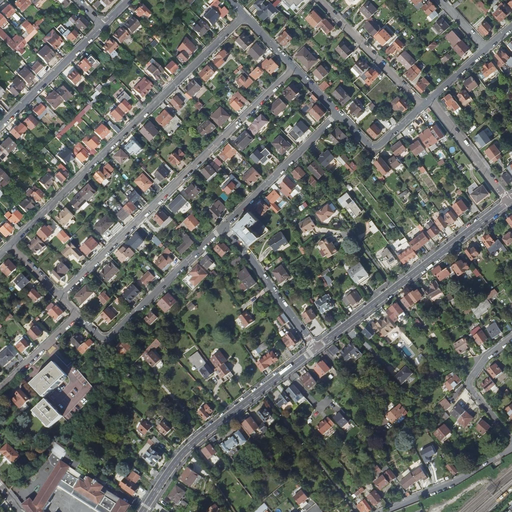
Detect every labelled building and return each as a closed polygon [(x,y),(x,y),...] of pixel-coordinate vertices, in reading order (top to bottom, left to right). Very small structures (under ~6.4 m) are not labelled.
[(19,0),(14,4),(22,12),(31,4),(30,3),(27,0),(19,0)] [(61,3),(60,4),(65,9),(70,4),(65,0),(64,0),(62,2),(61,3)] [(220,10),(216,6),(219,3),(217,0),(210,7),(211,9),(212,9),(214,12),(219,17),(221,19),(228,12),(223,7),(220,10)] [(279,11),(276,7),(271,2),(267,7),(262,2),(264,0),(257,0),(254,4),(257,7),(259,9),(257,12),(264,19),(269,15),(270,17),(274,13),(275,15),(279,11)] [(415,7),(419,11),(428,2),(426,0),(425,0),(418,6),(417,5),(415,7)] [(459,0),(458,2),(453,6),(456,9),(465,0),(459,0)] [(476,0),(475,1),(487,14),(490,12),(479,0),(476,0)] [(370,2),(361,10),(370,19),(372,18),(379,11),(370,2)] [(428,19),(431,22),(439,15),(435,11),(437,9),(430,2),(423,8),(431,17),(428,19)] [(495,10),(497,13),(495,15),(501,22),(511,12),(506,6),(503,4),(503,3),(499,6),(498,5),(494,9),(495,10)] [(7,18),(14,12),(8,5),(1,12),(2,12),(1,14),(3,16),(4,15),(7,18)] [(141,5),(135,11),(139,16),(142,13),(146,17),(149,13),(141,5)] [(214,22),(219,17),(214,12),(212,9),(203,18),(211,26),(215,23),(214,22)] [(315,11),(307,19),(316,27),(324,20),(315,11)] [(184,12),(178,18),(180,21),(186,14),(184,12)] [(301,12),(292,20),(294,22),(303,13),(301,12)] [(0,26),(4,23),(6,25),(5,25),(7,27),(9,25),(0,15),(0,26)] [(43,16),(32,26),(33,27),(35,29),(37,27),(46,19),(43,16)] [(80,29),(82,30),(88,24),(81,17),(78,20),(74,16),(69,20),(72,23),(73,25),(75,23),(77,25),(76,26),(79,30),(80,29)] [(132,16),(123,25),(131,33),(140,25),(135,19),(132,16)] [(366,27),(370,30),(376,36),(380,33),(383,29),(372,18),(370,19),(368,22),(369,24),(366,27)] [(64,22),(68,27),(72,23),(69,20),(67,19),(64,22)] [(326,19),(320,25),(328,34),(335,28),(326,19)] [(443,19),(434,27),(442,36),(451,28),(443,19)] [(192,29),(199,36),(205,31),(205,32),(209,28),(201,20),(192,29)] [(27,21),(22,26),(28,32),(33,27),(32,26),(27,21)] [(487,22),(479,30),(483,35),(485,34),(487,36),(493,30),(487,22)] [(121,27),(112,36),(120,43),(128,34),(121,27)] [(297,31),(304,39),(307,36),(300,28),(297,31)] [(35,29),(23,40),(26,43),(37,32),(35,29)] [(284,29),(278,36),(280,39),(287,33),(284,29)] [(0,37),(9,47),(11,46),(13,44),(0,30),(0,37)] [(53,30),(44,38),(47,42),(56,33),(53,30)] [(67,31),(62,35),(66,40),(68,38),(71,41),(78,35),(73,31),(70,33),(67,31)] [(447,38),(454,45),(452,46),(454,48),(462,41),(460,39),(454,32),(447,38)] [(56,33),(47,42),(55,50),(58,47),(58,46),(63,41),(56,33)] [(279,40),(286,47),(294,40),(287,33),(280,39),(279,40)] [(376,36),(386,46),(389,43),(380,33),(376,36)] [(237,41),(246,50),(254,43),(245,34),(237,41)] [(176,58),(181,63),(188,56),(191,53),(190,52),(198,45),(189,37),(184,42),(188,45),(185,47),(186,48),(176,58)] [(107,44),(102,48),(104,50),(103,51),(105,54),(107,52),(109,55),(118,46),(111,39),(111,40),(110,38),(106,42),(107,44)] [(154,39),(149,44),(153,48),(158,43),(157,41),(154,39)] [(395,44),(387,52),(390,56),(393,53),(394,54),(396,52),(395,51),(398,48),(402,52),(407,47),(400,39),(398,41),(396,39),(393,42),(395,44)] [(455,49),(463,58),(471,51),(462,41),(454,48),(455,49)] [(435,42),(429,48),(431,50),(432,51),(438,46),(435,42)] [(248,52),(260,64),(265,59),(262,56),(266,53),(257,43),(248,52)] [(337,49),(346,59),(354,52),(350,49),(349,50),(342,43),(337,49)] [(37,55),(46,64),(55,56),(46,46),(37,55)] [(297,57),(309,70),(318,62),(306,49),(297,57)] [(213,60),(221,68),(227,62),(224,59),(229,54),(226,51),(225,50),(218,58),(216,56),(213,60)] [(398,59),(401,63),(402,62),(410,71),(412,68),(416,64),(417,63),(406,51),(398,59)] [(497,56),(502,62),(499,65),(502,69),(508,64),(509,66),(511,66),(511,57),(511,58),(507,54),(506,55),(504,52),(502,53),(501,52),(497,56)] [(448,54),(442,60),(445,64),(446,65),(452,59),(448,54)] [(79,66),(87,74),(95,66),(89,61),(87,62),(84,58),(80,62),(81,63),(79,66)] [(267,60),(259,67),(262,69),(264,67),(271,74),(279,67),(272,59),(269,62),(267,60)] [(354,67),(362,75),(370,67),(367,64),(366,65),(361,60),(354,67)] [(38,61),(30,69),(35,74),(43,66),(38,61)] [(163,70),(154,61),(151,65),(146,70),(155,80),(159,77),(157,75),(159,73),(160,74),(163,70)] [(164,69),(170,75),(176,69),(170,63),(164,69)] [(489,64),(481,69),(484,73),(480,75),(484,80),(487,77),(488,78),(498,70),(493,63),(490,66),(489,64)] [(413,69),(407,75),(414,81),(420,75),(419,75),(423,71),(416,64),(412,68),(413,69)] [(242,65),(235,73),(237,75),(241,70),(244,67),(242,65)] [(201,74),(207,81),(216,73),(209,66),(201,74)] [(315,74),(322,81),(329,74),(322,66),(315,74)] [(18,74),(27,84),(34,77),(25,68),(18,74)] [(373,68),(367,74),(374,81),(381,75),(377,71),(377,72),(373,68)] [(257,69),(251,75),(255,79),(261,73),(259,72),(257,69)] [(67,77),(74,84),(81,78),(74,71),(67,77)] [(243,74),(237,81),(242,86),(244,85),(248,88),(254,82),(250,77),(248,79),(243,74)] [(362,75),(354,83),(355,85),(363,77),(362,75)] [(15,85),(9,91),(14,97),(21,91),(20,89),(24,85),(17,77),(13,82),(15,85)] [(133,89),(142,98),(147,93),(146,92),(153,86),(145,77),(142,80),(144,81),(139,87),(137,85),(133,89)] [(473,77),(465,83),(471,92),(476,88),(476,89),(480,86),(473,77)] [(425,78),(416,86),(423,93),(427,90),(426,89),(430,84),(425,78)] [(185,89),(192,97),(202,88),(195,80),(185,89)] [(105,81),(100,87),(102,89),(108,84),(105,81)] [(326,82),(320,88),(324,92),(330,86),(326,82)] [(64,84),(56,93),(63,100),(65,102),(73,94),(64,84)] [(287,91),(284,94),(291,101),(301,92),(294,85),(287,91)] [(341,97),(343,100),(341,101),(345,105),(352,99),(346,92),(341,88),(336,92),(334,94),(339,99),(341,97)] [(54,91),(45,99),(54,109),(63,100),(56,93),(54,91)] [(459,96),(464,102),(469,99),(471,97),(466,91),(459,96)] [(230,103),(237,110),(239,108),(240,109),(244,106),(243,105),(248,100),(239,92),(231,100),(233,101),(230,103)] [(451,95),(444,100),(446,103),(449,108),(452,106),(453,108),(452,108),(455,112),(461,107),(457,102),(456,102),(453,98),(454,97),(451,95)] [(172,101),(178,108),(184,103),(177,96),(172,101)] [(400,96),(395,100),(393,102),(393,106),(396,110),(399,110),(402,108),(405,111),(411,106),(405,98),(404,100),(400,96)] [(118,106),(125,114),(131,107),(128,104),(130,103),(125,97),(124,99),(123,98),(120,101),(122,103),(118,106)] [(277,103),(270,109),(277,116),(288,106),(280,99),(276,102),(277,103)] [(36,107),(37,108),(34,111),(38,116),(45,109),(47,111),(49,108),(43,101),(41,104),(40,103),(36,107)] [(355,116),(356,115),(358,118),(364,112),(362,109),(359,107),(361,105),(357,101),(355,103),(353,102),(349,106),(351,107),(350,108),(352,111),(351,112),(355,116)] [(136,104),(141,110),(145,107),(139,102),(136,104)] [(200,102),(196,106),(200,110),(204,106),(200,102)] [(378,108),(375,105),(373,103),(371,105),(373,107),(370,110),(373,113),(378,108)] [(118,106),(110,114),(117,121),(125,114),(118,106)] [(318,106),(310,113),(318,121),(325,113),(318,106)] [(212,117),(221,126),(231,117),(222,107),(212,117)] [(157,119),(165,127),(174,119),(166,110),(157,119)] [(496,111),(492,114),(497,121),(502,117),(496,111)] [(256,120),(248,129),(255,136),(269,121),(262,114),(259,117),(256,120)] [(23,122),(31,130),(37,123),(30,116),(23,122)] [(209,119),(199,130),(206,138),(217,127),(209,119)] [(294,130),(289,134),(297,141),(301,137),(309,130),(302,122),(294,130)] [(15,126),(9,132),(16,139),(26,129),(21,123),(16,127),(15,126)] [(109,126),(117,134),(121,130),(115,125),(114,126),(112,123),(109,126)] [(141,131),(151,141),(159,132),(150,123),(141,131)] [(375,124),(368,130),(375,138),(384,129),(379,124),(377,126),(375,124)] [(101,125),(94,132),(101,140),(109,132),(101,125)] [(437,125),(431,130),(440,141),(446,137),(437,125)] [(289,134),(294,130),(291,126),(284,133),(288,136),(289,134)] [(330,137),(339,146),(348,138),(339,128),(330,137)] [(430,128),(419,136),(429,150),(440,142),(440,141),(431,130),(430,128)] [(236,142),(242,148),(253,138),(247,131),(236,142)] [(480,142),(484,148),(494,140),(491,137),(490,138),(485,131),(475,138),(479,142),(480,142)] [(86,142),(84,144),(90,150),(95,155),(98,153),(93,148),(99,142),(95,138),(96,137),(94,135),(93,136),(86,142)] [(8,138),(0,145),(0,146),(7,154),(15,146),(8,138)] [(125,147),(133,154),(141,146),(134,139),(125,147)] [(497,141),(495,142),(502,152),(504,150),(497,141)] [(392,148),(398,157),(408,150),(402,142),(392,148)] [(413,144),(410,146),(417,157),(425,151),(419,142),(416,144),(413,145),(413,144)] [(279,151),(285,157),(289,153),(293,149),(287,143),(279,151)] [(230,144),(223,151),(230,158),(237,152),(230,144)] [(493,160),(495,163),(498,161),(500,159),(503,157),(500,154),(502,153),(495,145),(486,152),(488,155),(489,154),(491,157),(490,157),(492,160),(493,160)] [(0,162),(8,154),(7,154),(0,146),(0,162)] [(44,147),(39,153),(40,154),(42,152),(46,155),(49,152),(44,147)] [(71,161),(75,157),(71,153),(66,148),(57,157),(65,165),(70,160),(71,161)] [(71,153),(75,157),(76,156),(81,162),(88,155),(86,154),(85,152),(86,151),(84,148),(79,153),(76,149),(71,153)] [(115,156),(123,164),(129,157),(122,150),(115,156)] [(176,153),(170,159),(175,165),(178,162),(179,163),(183,160),(182,159),(186,155),(181,150),(177,154),(176,153)] [(251,157),(258,164),(265,157),(258,150),(251,157)] [(336,157),(329,150),(325,153),(322,157),(318,160),(326,167),(336,157)] [(390,161),(396,169),(403,164),(397,155),(390,161)] [(214,161),(219,166),(223,163),(218,158),(214,161)] [(376,164),(385,176),(392,171),(383,159),(376,164)] [(210,164),(203,172),(210,178),(217,172),(217,171),(221,167),(219,166),(214,161),(211,165),(210,164)] [(309,168),(320,178),(326,172),(316,162),(309,168)] [(344,166),(352,173),(353,172),(356,171),(359,168),(353,163),(351,165),(348,162),(344,166)] [(56,175),(55,175),(61,181),(67,176),(66,174),(68,172),(60,164),(58,166),(61,170),(58,173),(56,175)] [(165,168),(170,173),(173,171),(167,165),(165,168)] [(293,173),(300,180),(306,173),(300,166),(293,173)] [(156,175),(158,177),(154,180),(159,185),(162,182),(170,174),(163,167),(156,175)] [(253,168),(243,177),(251,185),(256,179),(257,180),(261,176),(253,168)] [(100,171),(95,176),(102,183),(107,178),(108,179),(111,175),(105,169),(102,172),(100,171)] [(48,173),(39,182),(46,189),(50,186),(49,185),(55,180),(50,175),(48,173)] [(511,177),(508,173),(502,178),(507,185),(511,182),(511,181),(511,177)] [(136,181),(145,191),(153,184),(143,174),(136,181)] [(312,176),(308,180),(316,187),(319,183),(312,176)] [(284,188),(281,191),(286,195),(288,197),(290,194),(289,193),(296,186),(288,178),(281,184),(284,188)] [(229,180),(224,185),(227,188),(225,190),(229,194),(236,187),(229,180)] [(194,183),(186,190),(194,198),(201,190),(194,183)] [(90,184),(81,193),(89,201),(97,192),(90,184)] [(476,191),(473,194),(479,201),(490,193),(484,185),(476,191)] [(31,189),(30,188),(25,194),(29,198),(34,204),(43,195),(37,189),(34,186),(31,189)] [(275,190),(265,200),(277,213),(281,210),(274,202),(281,196),(283,198),(286,195),(281,191),(279,188),(276,191),(275,190)] [(423,200),(428,198),(423,188),(419,190),(423,200)] [(135,190),(128,198),(131,201),(134,204),(141,196),(135,190)] [(81,193),(72,202),(79,210),(89,201),(81,193)] [(347,194),(339,201),(344,208),(345,207),(348,210),(350,209),(356,217),(362,213),(347,194)] [(177,198),(170,206),(176,213),(184,205),(185,207),(189,202),(185,197),(180,202),(177,198)] [(29,198),(20,206),(26,213),(31,209),(32,210),(36,205),(34,204),(29,198)] [(453,206),(459,215),(468,208),(462,199),(453,206)] [(214,207),(211,210),(214,213),(211,216),(215,221),(223,213),(222,212),(226,208),(219,200),(213,206),(214,207)] [(124,208),(129,214),(131,215),(135,211),(137,213),(140,210),(134,204),(131,201),(124,208)] [(262,205),(258,209),(263,215),(271,208),(264,201),(261,204),(262,205)] [(329,204),(336,213),(339,210),(332,201),(329,204)] [(317,213),(324,222),(328,219),(332,216),(332,215),(336,213),(329,204),(317,213)] [(249,209),(252,211),(256,215),(258,214),(256,212),(257,210),(252,206),(249,209)] [(61,213),(56,218),(65,226),(69,222),(75,216),(67,208),(63,212),(64,212),(62,214),(61,213)] [(124,208),(118,214),(123,220),(129,214),(124,208)] [(458,219),(451,211),(447,214),(443,209),(440,212),(443,216),(443,217),(449,224),(450,225),(458,219)] [(10,215),(7,212),(4,215),(11,222),(12,221),(14,224),(22,216),(16,211),(14,214),(13,212),(10,215)] [(155,218),(165,228),(173,219),(170,216),(169,218),(163,211),(155,218)] [(252,211),(236,227),(236,228),(251,245),(261,237),(256,232),(255,232),(249,225),(251,223),(253,226),(254,226),(260,220),(256,215),(252,211)] [(192,213),(183,221),(191,230),(200,222),(192,213)] [(108,215),(96,227),(103,234),(108,228),(109,229),(115,223),(108,215)] [(434,223),(440,230),(441,228),(442,230),(449,224),(443,217),(443,216),(434,223)] [(310,217),(298,223),(303,232),(307,230),(315,226),(310,217)] [(0,228),(0,231),(5,237),(12,229),(6,223),(0,228)] [(369,229),(373,234),(379,230),(375,225),(369,229)] [(46,226),(38,234),(46,242),(54,234),(52,232),(54,230),(50,226),(48,229),(46,226)] [(436,226),(429,231),(434,237),(441,232),(436,226)] [(58,236),(63,241),(69,236),(64,231),(58,236)] [(418,238),(423,245),(432,239),(426,231),(418,238)] [(186,241),(177,249),(182,254),(194,242),(190,238),(190,237),(185,232),(181,236),(186,241)] [(276,237),(268,242),(271,247),(272,246),(276,251),(281,247),(280,246),(283,244),(285,246),(289,243),(282,232),(275,236),(276,237)] [(138,234),(131,241),(134,245),(133,246),(136,249),(144,241),(138,234)] [(486,235),(482,239),(489,247),(488,248),(491,253),(502,245),(503,244),(502,243),(498,238),(496,240),(496,241),(495,242),(489,234),(487,236),(486,235)] [(159,245),(162,242),(156,236),(153,239),(159,245)] [(35,241),(30,246),(37,254),(41,249),(43,251),(47,246),(38,237),(34,240),(35,241)] [(92,238),(82,249),(87,255),(90,252),(91,253),(98,246),(97,245),(98,244),(92,238)] [(329,258),(338,251),(332,242),(329,243),(326,238),(319,243),(329,258)] [(411,243),(417,250),(423,245),(418,238),(411,243)] [(68,248),(63,253),(68,259),(71,256),(74,254),(80,260),(81,260),(84,256),(71,242),(67,247),(68,248)] [(215,250),(222,257),(229,250),(224,244),(222,246),(220,244),(215,250)] [(406,252),(400,256),(405,263),(418,255),(413,247),(412,248),(410,245),(404,249),(406,252)] [(124,247),(117,254),(121,258),(120,259),(124,263),(130,256),(132,258),(136,254),(130,248),(128,250),(124,247)] [(387,247),(384,250),(385,251),(382,253),(385,258),(384,258),(385,260),(382,262),(387,269),(391,266),(392,268),(400,262),(397,259),(396,260),(387,247)] [(467,251),(473,260),(480,254),(474,247),(471,249),(471,248),(467,251)] [(156,262),(163,270),(169,263),(170,264),(173,262),(166,253),(165,253),(159,258),(160,259),(156,262)] [(208,256),(201,263),(208,269),(215,263),(208,256)] [(236,258),(230,264),(233,267),(239,262),(236,258)] [(455,267),(453,268),(457,275),(458,277),(460,275),(461,275),(471,268),(468,263),(466,264),(463,260),(454,267),(455,267)] [(2,269),(9,277),(17,269),(10,261),(2,269)] [(63,263),(53,273),(62,281),(66,277),(65,276),(70,270),(63,263)] [(112,263),(101,273),(109,282),(120,271),(112,263)] [(356,263),(352,266),(353,268),(349,271),(359,284),(368,278),(366,276),(370,274),(366,268),(365,269),(361,263),(357,265),(356,263)] [(199,265),(191,273),(200,282),(208,275),(199,265)] [(273,272),(281,283),(290,277),(282,266),(273,272)] [(438,275),(442,281),(451,275),(453,277),(457,275),(453,268),(453,267),(449,270),(448,269),(444,271),(440,266),(433,271),(437,276),(438,275)] [(320,273),(324,280),(328,285),(331,283),(333,282),(328,274),(331,272),(328,268),(320,273)] [(238,274),(248,289),(256,283),(246,269),(238,274)] [(141,279),(147,285),(155,278),(149,272),(141,279)] [(14,281),(23,289),(30,282),(23,275),(19,278),(18,277),(14,281)] [(37,280),(29,289),(33,292),(41,284),(37,280)] [(443,292),(437,281),(430,285),(432,288),(426,292),(428,294),(431,299),(443,292)] [(87,285),(76,296),(83,304),(95,293),(87,285)] [(133,285),(122,295),(130,303),(136,297),(134,296),(140,291),(133,285)] [(36,290),(30,296),(37,303),(41,299),(39,297),(41,295),(36,290)] [(346,295),(340,299),(347,307),(352,304),(353,306),(362,299),(356,290),(347,297),(346,295)] [(410,294),(417,302),(428,294),(426,292),(425,290),(420,293),(418,290),(415,293),(414,291),(410,294)] [(493,291),(486,296),(489,300),(490,299),(496,295),(493,291)] [(100,297),(106,304),(111,298),(105,292),(100,297)] [(329,293),(316,302),(323,312),(329,308),(330,309),(335,305),(331,300),(330,299),(332,298),(329,293)] [(170,294),(159,304),(167,312),(178,302),(170,294)] [(409,295),(400,302),(404,309),(407,307),(408,308),(415,302),(409,295)] [(116,301),(121,307),(124,304),(118,298),(116,301)] [(473,306),(480,316),(488,310),(482,299),(473,306)] [(390,310),(387,313),(395,323),(399,320),(397,318),(404,313),(397,304),(390,310)] [(4,308),(10,314),(11,314),(14,311),(7,305),(4,308)] [(57,307),(50,314),(57,321),(64,314),(57,307)] [(101,315),(104,318),(105,317),(110,323),(117,316),(109,307),(101,315)] [(303,315),(308,322),(317,316),(312,309),(303,315)] [(150,316),(147,319),(152,324),(159,318),(158,317),(161,315),(156,310),(153,312),(149,315),(150,316)] [(245,313),(238,318),(242,323),(242,324),(245,328),(253,323),(251,319),(250,320),(245,313)] [(278,318),(283,325),(290,321),(285,315),(285,314),(278,318)] [(321,317),(325,323),(329,321),(325,314),(321,317)] [(380,330),(385,336),(395,328),(388,319),(381,324),(380,322),(376,325),(374,323),(370,326),(370,327),(377,333),(380,330)] [(488,329),(493,337),(502,332),(497,323),(488,329)] [(32,330),(29,334),(35,341),(43,334),(33,324),(30,328),(32,330)] [(473,331),(481,344),(489,339),(481,326),(473,331)] [(364,333),(371,340),(378,333),(377,333),(370,327),(364,333)] [(291,333),(283,339),(292,350),(296,347),(294,346),(299,343),(291,333)] [(71,341),(79,350),(82,346),(86,342),(78,334),(71,341)] [(455,344),(461,354),(465,351),(464,350),(466,349),(472,345),(466,337),(455,344)] [(142,355),(155,369),(163,362),(154,352),(162,344),(157,338),(142,355)] [(119,350),(115,354),(120,359),(133,347),(125,339),(117,348),(119,350)] [(20,340),(15,345),(22,353),(30,347),(27,344),(28,343),(25,340),(22,343),(20,340)] [(82,346),(79,350),(84,354),(95,344),(91,340),(83,347),(82,346)] [(259,347),(262,351),(268,348),(265,343),(259,347)] [(329,348),(338,358),(339,356),(336,353),(340,349),(336,343),(329,348)] [(346,349),(342,353),(348,360),(352,357),(356,354),(360,358),(364,355),(353,343),(349,346),(350,347),(347,350),(346,349)] [(0,353),(0,361),(5,367),(16,357),(19,354),(10,344),(0,353)] [(245,347),(249,354),(253,351),(254,350),(249,344),(245,347)] [(285,351),(290,359),(294,356),(289,348),(285,351)] [(325,351),(334,361),(338,358),(329,348),(325,351)] [(202,370),(207,378),(216,371),(211,364),(208,366),(198,352),(190,358),(194,364),(195,363),(198,368),(200,367),(202,370)] [(212,359),(218,367),(216,369),(223,378),(231,372),(224,363),(227,360),(221,352),(218,354),(212,359)] [(264,360),(257,364),(263,372),(270,367),(269,366),(278,360),(277,357),(278,355),(277,353),(275,354),(273,352),(263,359),(264,360)] [(352,357),(356,362),(360,358),(356,354),(352,357)] [(324,361),(316,368),(323,377),(334,367),(327,359),(325,360),(327,362),(326,363),(324,361)] [(56,363),(40,378),(53,391),(69,376),(56,363)] [(496,365),(489,371),(495,379),(502,373),(496,365)] [(185,369),(190,374),(193,371),(188,366),(185,369)] [(407,366),(396,378),(403,385),(414,373),(407,366)] [(123,376),(128,379),(132,374),(128,371),(123,376)] [(231,372),(223,378),(225,382),(234,375),(231,372)] [(302,379),(310,388),(314,386),(313,384),(317,381),(311,372),(302,379)] [(449,382),(445,385),(451,391),(462,382),(456,376),(453,379),(450,375),(445,378),(449,382)] [(488,392),(496,384),(493,381),(490,377),(481,385),(488,392)] [(34,384),(46,397),(53,391),(40,378),(34,384)] [(288,392),(294,400),(303,394),(295,385),(288,392)] [(20,396),(15,400),(22,408),(21,409),(24,413),(32,406),(28,402),(31,400),(23,391),(19,395),(20,396)] [(293,402),(286,393),(281,397),(282,398),(277,402),(281,408),(282,407),(284,410),(286,409),(288,412),(295,406),(292,402),(293,402)] [(441,402),(446,407),(450,404),(445,398),(441,402)] [(32,415),(47,432),(64,416),(48,400),(32,415)] [(199,413),(206,421),(211,417),(209,415),(213,412),(207,405),(199,413)] [(401,405),(388,416),(394,423),(404,415),(405,416),(409,413),(405,409),(406,409),(404,407),(403,407),(401,405)] [(459,405),(452,413),(460,420),(467,412),(459,405)] [(341,413),(334,419),(343,429),(349,423),(347,421),(350,418),(342,409),(339,412),(341,413)] [(264,411),(259,414),(272,431),(279,425),(268,410),(265,412),(264,411)] [(441,417),(445,422),(451,417),(446,412),(441,417)] [(467,412),(460,420),(459,421),(466,428),(474,419),(467,412)] [(136,418),(143,425),(146,422),(146,421),(143,419),(139,414),(136,418)] [(146,421),(152,427),(154,425),(153,424),(154,423),(146,416),(143,419),(146,421)] [(326,420),(317,427),(324,435),(333,428),(333,427),(336,425),(330,417),(327,420),(326,420)] [(244,424),(255,439),(264,433),(260,428),(253,418),(244,424)] [(481,419),(474,427),(484,436),(492,427),(481,419)] [(143,425),(137,431),(143,436),(144,435),(145,435),(152,428),(146,422),(143,425)] [(158,428),(166,436),(172,430),(164,422),(158,428)] [(260,428),(264,433),(264,434),(269,430),(264,424),(260,428)] [(437,434),(443,441),(452,433),(446,426),(437,434)] [(133,436),(142,445),(144,443),(136,436),(137,435),(135,433),(133,436)] [(221,447),(228,455),(241,445),(235,436),(221,447)] [(146,441),(151,446),(154,443),(152,440),(149,437),(146,441)] [(160,442),(155,437),(152,440),(154,443),(157,445),(160,442)] [(54,441),(47,448),(64,459),(36,504),(32,499),(23,505),(28,511),(127,511),(132,505),(108,490),(107,492),(105,495),(101,493),(103,489),(105,486),(90,477),(88,476),(87,478),(84,477),(85,476),(76,470),(82,461),(69,452),(66,449),(57,443),(54,441)] [(2,451),(14,463),(21,456),(9,444),(2,451)] [(204,451),(210,459),(218,452),(212,444),(204,451)] [(430,462),(430,461),(429,460),(430,459),(431,459),(431,458),(436,455),(432,448),(421,453),(427,464),(430,462)] [(144,458),(154,467),(162,458),(152,449),(144,458)] [(392,454),(386,457),(391,467),(403,462),(399,452),(392,455),(392,454)] [(453,465),(458,471),(462,467),(457,461),(453,465)] [(447,467),(455,476),(455,475),(458,473),(451,464),(447,467)] [(374,469),(378,474),(382,471),(378,466),(374,469)] [(153,468),(149,474),(155,479),(159,473),(153,468)] [(184,475),(181,480),(192,487),(200,475),(190,468),(185,476),(184,475)] [(136,469),(130,478),(133,481),(137,484),(142,478),(139,475),(141,473),(136,469)] [(417,483),(423,479),(424,482),(428,480),(421,469),(412,475),(417,483)] [(385,475),(391,483),(397,478),(391,470),(385,475)] [(412,475),(411,475),(400,483),(406,490),(417,483),(412,475)] [(376,483),(382,490),(390,483),(385,476),(376,483)] [(128,477),(121,486),(134,496),(139,489),(131,483),(133,481),(130,478),(128,477)] [(170,498),(179,504),(181,501),(186,493),(178,487),(170,498)] [(378,493),(384,500),(386,498),(381,491),(378,493)] [(304,492),(295,499),(302,507),(305,504),(307,502),(310,499),(304,492)] [(368,498),(375,506),(383,500),(376,492),(368,498)] [(358,506),(361,511),(364,511),(367,511),(368,511),(372,510),(366,500),(358,506)] [(259,507),(254,511),(261,511),(268,506),(264,503),(259,507)]
